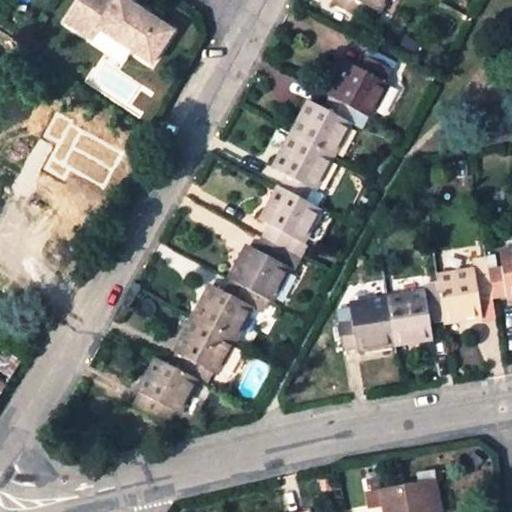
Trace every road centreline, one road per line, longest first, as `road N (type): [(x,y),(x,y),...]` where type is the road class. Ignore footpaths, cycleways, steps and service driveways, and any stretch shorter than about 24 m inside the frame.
road 1 (unclassified): [(0,454),(247,24)]
road 2 (unclassified): [(137,484),(511,404)]
road 3 (unclassified): [(0,501),(47,504),(137,484)]
